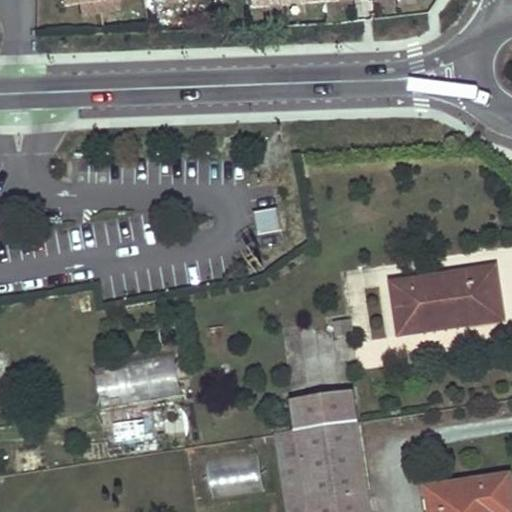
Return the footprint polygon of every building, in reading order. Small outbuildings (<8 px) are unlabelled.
[(62,0),(64,8),(81,5),(98,2),(97,0),(62,0)] [(107,0),(98,2),(101,14),(118,11),(115,0),(107,0)] [(236,0),(237,14),(440,4),(439,0),(236,0)] [(98,2),(81,5),(83,17),(101,14),(98,2)] [(254,213),(258,235),(282,231),(278,209),(254,213)] [(387,291),(395,339),(461,327),(459,318),(500,310),(493,272),(387,291)] [(333,327),(334,338),(348,337),(346,324),(333,327)] [(102,410),(180,392),(171,355),(93,373),(102,410)] [(295,407),(299,432),(355,423),(351,398),(295,407)] [(157,407),(127,411),(129,424),(108,427),(110,445),(130,442),(132,453),(163,449),(157,407)] [(308,489),(311,511),(368,511),(355,423),(299,432),(308,489)] [(299,432),(279,435),(288,492),(308,489),(299,432)] [(209,495),(268,493),(267,455),(208,456),(209,495)] [(439,489),(442,511),(502,511),(501,506),(511,503),(511,494),(508,474),(439,489)] [(311,511),(308,489),(288,492),(291,511),(311,511)] [(427,492),(430,511),(442,511),(439,489),(427,492)]
